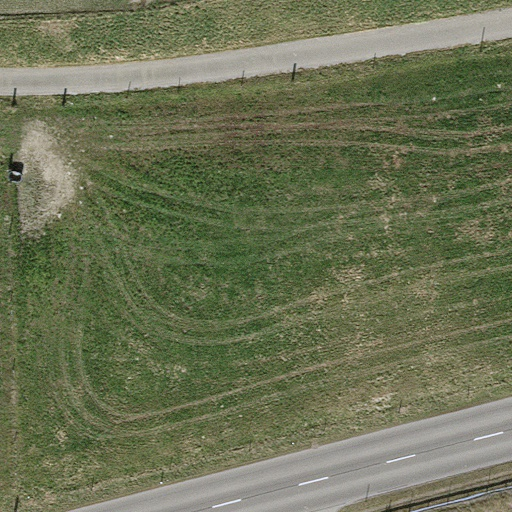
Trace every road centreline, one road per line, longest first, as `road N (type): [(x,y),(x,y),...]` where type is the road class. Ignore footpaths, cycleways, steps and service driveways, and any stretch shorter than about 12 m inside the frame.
road 1 (trunk): [(221,0),(440,511)]
road 2 (trunk): [(483,511),(264,0)]
road 3 (residential): [(0,88),(195,78),(511,30)]
road 4 (tertiary): [(511,441),(235,511)]
road 5 (trunk): [(511,200),(432,0)]
